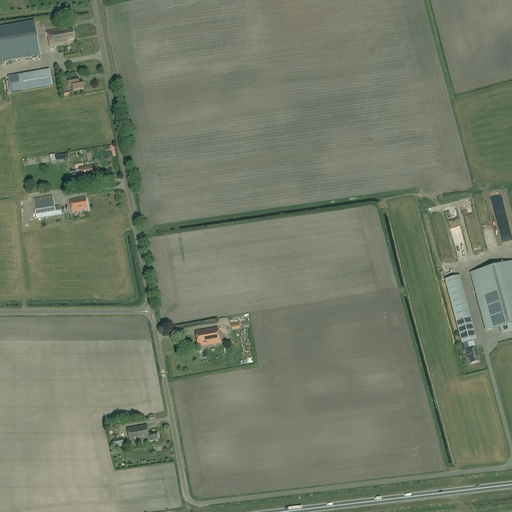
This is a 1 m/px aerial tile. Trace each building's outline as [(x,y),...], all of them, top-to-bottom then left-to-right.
[(79,18),(74,19),(76,28),(91,26),(89,16),(82,18),(79,18)] [(0,28),(0,62),(40,55),(34,22),(0,28)] [(49,70),(18,75),(21,92),(52,86),(49,70)] [(73,90),(84,88),(82,81),(79,82),(78,78),(68,80),(69,87),(72,86),(73,90)] [(56,160),(64,159),(69,158),(68,153),(63,154),(55,155),(55,154),(50,155),(51,162),(56,161),(56,160)] [(85,167),(87,178),(90,177),(90,176),(93,175),(93,176),(100,175),(97,164),(85,167)] [(76,177),(81,177),(81,179),(87,178),(85,167),(79,168),(79,170),(77,170),(75,172),(76,175),(69,176),(71,186),(78,185),(76,177)] [(60,206),(55,207),(53,196),(33,200),(36,219),(61,215),(61,214),(65,213),(64,212),(65,212),(64,208),(61,209),(60,206)] [(87,209),(85,198),(70,201),(72,212),(87,209)] [(433,219),(434,226),(443,224),(441,217),(433,219)] [(511,262),(471,273),(486,331),(500,327),(501,333),(511,330),(511,262)] [(459,276),(445,280),(462,344),(477,340),(459,276)] [(218,328),(195,332),(198,347),(221,343),(218,328)] [(478,354),(476,348),(471,349),(472,350),(469,351),(469,350),(466,351),(468,359),(470,358),(471,363),(470,364),(479,362),(477,354),(478,354)] [(147,425),(127,429),(130,444),(150,440),(150,441),(151,442),(154,441),(153,440),(158,440),(158,439),(158,436),(157,436),(156,433),(149,434),(147,425)] [(123,439),(112,441),(114,447),(124,445),(123,439)]
